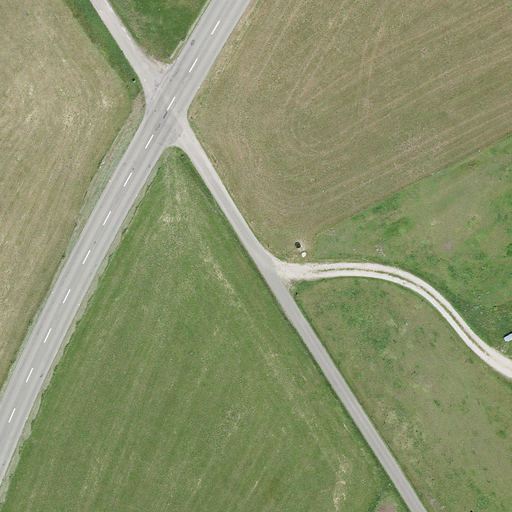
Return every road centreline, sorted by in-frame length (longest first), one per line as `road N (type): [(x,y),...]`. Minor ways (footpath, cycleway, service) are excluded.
road 1 (track): [(420,511),(168,104)]
road 2 (secondary): [(168,104),(42,343),(0,448)]
road 3 (track): [(264,259),(418,280),(511,372)]
road 4 (unclassified): [(99,0),(168,104)]
road 5 (secondary): [(229,0),(168,104)]
